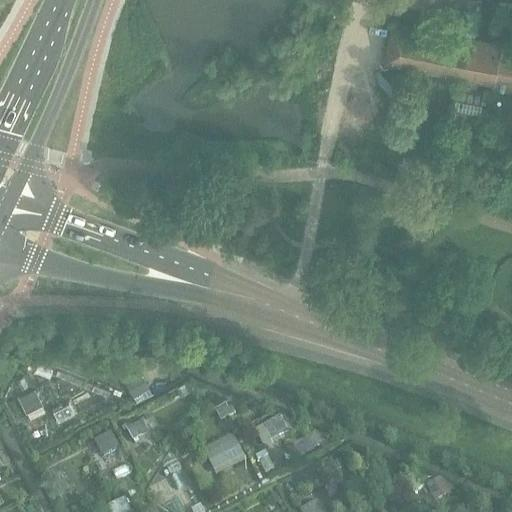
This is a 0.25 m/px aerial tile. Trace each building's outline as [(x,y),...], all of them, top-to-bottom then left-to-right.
[(511,47),(471,39),(393,24),(385,64),(410,69),(511,89),(511,47)] [(481,99),(473,100),(472,92),(458,93),(460,111),(482,108),(481,99)] [(136,369),(118,379),(128,398),(147,388),(136,369)] [(19,398),(26,415),(41,408),(34,391),(19,398)] [(213,409),(222,425),(235,417),(226,402),(213,409)] [(283,417),(257,428),(264,445),(290,434),(283,417)] [(144,418),(125,428),(132,442),(151,433),(144,418)] [(94,444),(102,459),(119,449),(111,434),(94,444)] [(233,438),(203,452),(214,473),(243,459),(233,438)] [(414,484),(395,495),(405,511),(423,499),(414,484)] [(129,511),(125,501),(108,508),(109,511),(129,511)]
